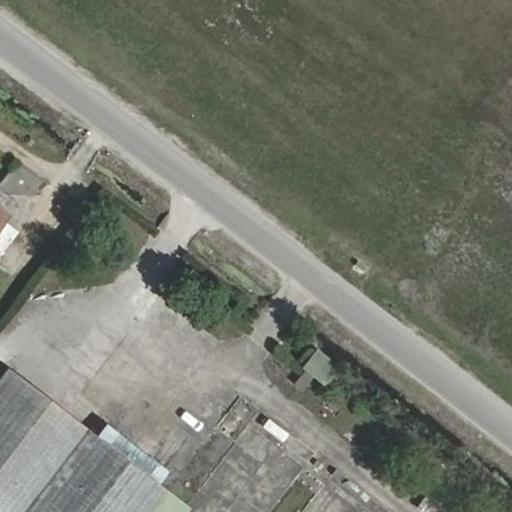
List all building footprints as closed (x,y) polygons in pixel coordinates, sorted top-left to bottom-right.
[(0,223),(13,206),(0,196),(0,223)] [(64,197),(58,212),(73,218),(79,203),(64,197)] [(0,267),(11,275),(29,251),(3,232),(0,236),(0,267)] [(303,366),(324,381),(338,361),(317,346),(303,366)] [(0,511),(156,511),(178,482),(8,358),(0,368),(0,511)]
